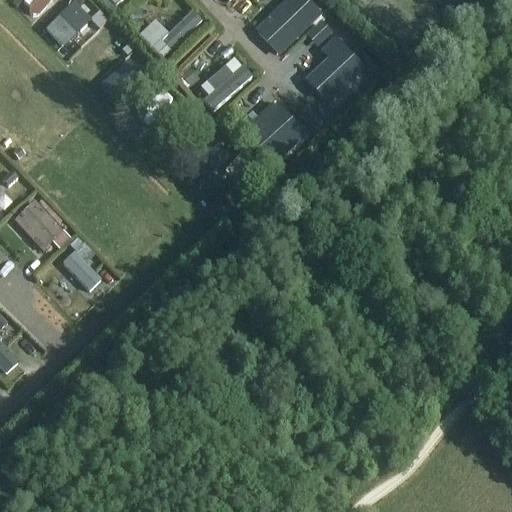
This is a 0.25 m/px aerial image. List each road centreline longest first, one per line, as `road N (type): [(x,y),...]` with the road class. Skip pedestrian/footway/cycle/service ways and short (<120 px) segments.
road 1 (track): [(0,8),(199,212)]
road 2 (track): [(354,511),(410,467),(511,358)]
road 3 (unknown): [(201,0),(290,94)]
